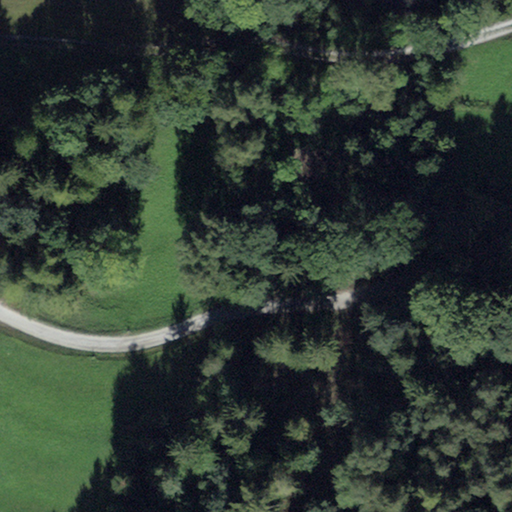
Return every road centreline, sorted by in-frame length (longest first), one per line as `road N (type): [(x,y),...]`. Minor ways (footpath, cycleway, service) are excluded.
road 1 (track): [(511,250),(372,299),(263,311),(152,343),(95,346),(0,311)]
road 2 (track): [(0,43),(349,56),(422,51),(511,25)]
